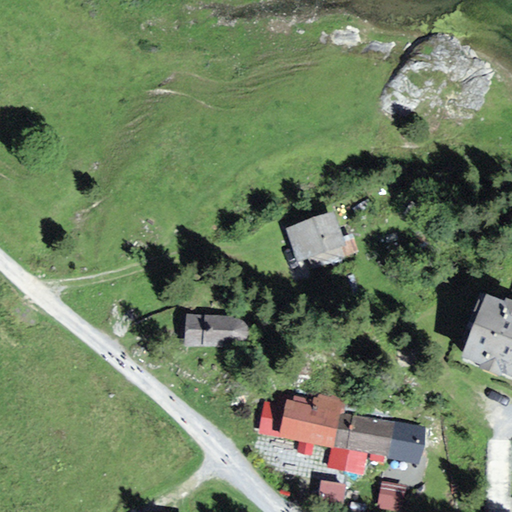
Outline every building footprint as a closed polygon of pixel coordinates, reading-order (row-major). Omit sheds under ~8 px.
[(342,242),(332,212),(289,227),(296,247),(300,257),(342,242)] [(504,301),(488,294),(464,351),(511,371),(511,297),(506,295),(504,301)] [(232,316),(188,314),(187,343),(229,345),(229,340),(244,340),(245,320),(232,320),(232,316)] [(267,402),(262,431),(334,444),(341,412),(342,403),(318,398),(316,406),(288,401),(287,406),(267,402)] [(417,461),(423,428),(341,412),(334,444),(330,466),(362,472),(366,451),(417,461)] [(345,488),(324,487),(323,502),(344,503),(345,488)] [(400,487),(384,487),(384,503),(400,504),(400,487)]
